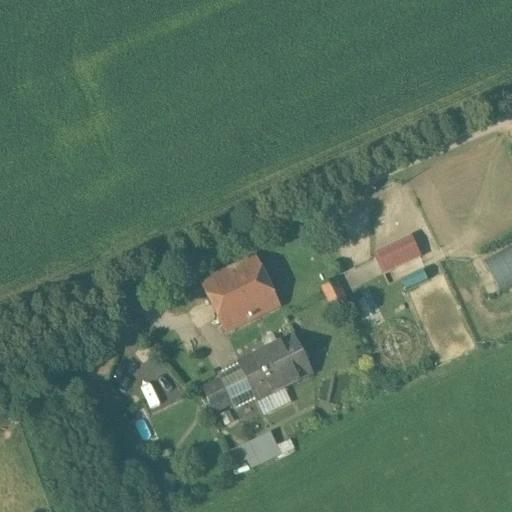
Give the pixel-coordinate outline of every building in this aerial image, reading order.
[(292,240),(200,284),(226,335),(316,292),(292,240)] [(410,240),(375,256),(385,275),(419,259),(410,240)] [(504,292),(511,287),(511,248),(487,262),(504,292)] [(335,281),(322,288),(331,305),(344,299),(335,281)] [(292,337),(239,363),(243,372),(255,396),(258,402),(312,375),(292,337)] [(255,396),(243,372),(202,391),(214,416),(255,396)] [(295,452),(292,442),(280,447),(275,433),(237,447),(242,463),(249,460),(252,468),(295,452)]
